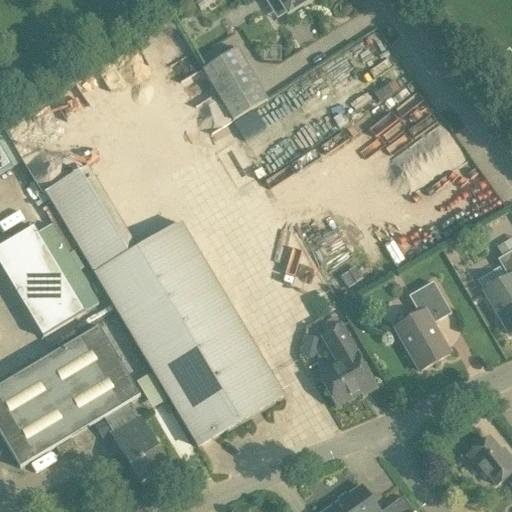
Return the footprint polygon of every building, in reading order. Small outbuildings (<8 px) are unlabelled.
[(279,0),(289,15),(312,0),(279,0)] [(202,71),(233,124),(267,104),(236,51),(202,71)] [(0,176),(12,170),(0,149),(0,176)] [(43,194),(96,279),(197,449),(200,448),(213,440),(250,418),(259,412),(282,399),(270,378),(180,227),(138,252),(88,168),(43,194)] [(455,202),(467,222),(498,203),(486,184),(455,202)] [(85,314),(84,314),(99,305),(79,272),(83,270),(74,253),(70,256),(52,226),(37,235),(33,228),(0,248),(0,269),(42,340),(85,314)] [(511,252),(497,261),(508,278),(484,292),(509,335),(511,333),(511,252)] [(450,355),(433,326),(451,315),(433,284),(409,298),(418,315),(395,329),(420,372),(450,355)] [(310,302),(320,320),(336,310),(325,293),(310,302)] [(336,408),(374,386),(340,327),(322,338),(338,366),(318,377),(336,408)] [(104,419),(130,403),(139,398),(98,329),(0,388),(0,438),(19,470),(104,419)] [(313,359),(318,340),(304,336),(299,355),(313,359)] [(139,486),(168,469),(130,403),(104,419),(113,435),(110,436),(139,486)] [(511,462),(509,459),(506,462),(490,441),(469,458),(486,479),(489,477),(498,487),(508,479),(511,483),(511,462)] [(412,511),(404,499),(385,511),(378,511),(361,488),(326,511),(412,511)]
